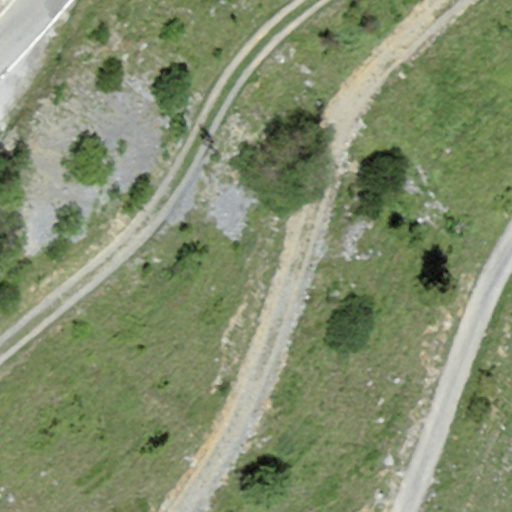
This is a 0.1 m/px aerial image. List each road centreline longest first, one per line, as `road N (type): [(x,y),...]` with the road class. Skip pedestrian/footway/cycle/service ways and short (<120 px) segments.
road 1 (track): [(181,511),(230,434),(267,348),(343,112),(451,0)]
road 2 (track): [(300,0),(224,70),(136,218),(0,342)]
